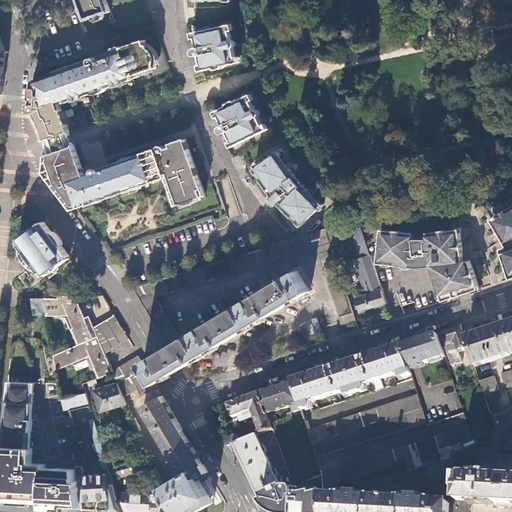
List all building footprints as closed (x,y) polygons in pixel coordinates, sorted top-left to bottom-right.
[(75,0),(82,23),(109,15),(112,14),(108,5),(106,0),(75,0)] [(228,24),(194,32),(197,47),(196,47),(194,49),(193,50),(193,53),(193,54),(196,56),(197,57),(199,56),(200,63),(198,63),(196,64),(195,66),(195,69),(198,71),(201,71),(211,69),(214,69),(219,69),(225,67),(229,65),(237,63),(233,48),(235,46),(235,44),(234,41),(232,40),(228,24)] [(57,71),(34,79),(31,98),(33,98),(32,107),(30,106),(36,113),(40,119),(43,125),(48,140),(70,132),(60,103),(140,75),(141,73),(140,72),(157,67),(156,63),(156,60),(156,55),(154,52),(148,43),(147,43),(145,39),(121,47),(118,47),(116,47),(113,47),(110,49),(110,50),(100,54),(96,57),(94,56),(92,57),(91,58),(90,59),(82,62),(77,62),(56,70),(57,71)] [(222,109),(217,110),(214,112),(212,113),(211,115),(212,117),(213,119),(214,120),(217,120),(218,120),(220,118),(223,124),(221,125),(219,127),(219,131),(220,132),(222,133),(224,133),(227,131),(234,146),(265,131),(258,117),(259,114),(259,113),(258,111),(256,109),(254,109),(248,95),(240,99),(236,100),(231,102),(225,105),(222,109)] [(71,131),(70,132),(48,140),(48,146),(49,150),(49,155),(75,146),(76,146),(73,138),(71,131)] [(75,146),(49,155),(48,171),(74,206),(88,201),(90,204),(97,201),(96,198),(103,196),(104,199),(111,196),(110,193),(166,173),(178,204),(206,194),(198,173),(196,174),(194,167),(196,166),(186,138),(172,143),(173,146),(167,148),(164,141),(157,144),(158,147),(107,164),(107,163),(98,166),(96,168),(94,170),(93,172),(93,174),(86,176),(75,146)] [(284,207),(301,223),(323,202),(319,197),(320,196),(315,191),(313,192),(303,181),(301,183),(295,175),(296,173),(288,162),(288,159),(284,154),(283,154),(280,150),(254,168),(269,189),(274,191),(276,189),(285,201),(284,202),(284,207)] [(435,164),(437,168),(449,164),(447,159),(441,162),(435,164)] [(449,164),(437,168),(437,169),(441,179),(453,174),(449,164)] [(511,207),(492,219),(506,246),(502,249),(511,278),(511,277),(511,207)] [(63,244),(54,231),(51,233),(42,221),(19,238),(20,240),(18,241),(28,255),(30,254),(35,260),(33,261),(43,275),(45,273),(46,275),(69,258),(61,246),(63,244)] [(360,223),(350,226),(361,259),(365,258),(376,292),(356,298),(361,313),(387,305),(369,251),(366,241),(360,223)] [(338,246),(332,228),(326,230),(332,248),(337,261),(345,259),(341,245),(338,246)] [(444,300),(479,289),(470,260),(463,260),(463,255),(460,230),(428,232),(428,239),(415,239),(415,232),(382,229),(380,263),(419,267),(433,266),(444,300)] [(134,289),(163,339),(175,332),(155,297),(317,247),(339,316),(353,312),(337,261),(332,248),(326,230),(134,289)] [(298,271),(169,348),(181,369),(194,361),(235,336),(273,314),(310,291),(298,271)] [(46,314),(46,316),(56,316),(56,317),(67,318),(78,345),(93,338),(91,334),(96,332),(95,328),(90,316),(85,318),(76,295),(59,295),(59,299),(43,299),(45,311),(46,314)] [(94,311),(96,315),(108,309),(102,296),(98,298),(102,307),(94,311)] [(32,298),(33,315),(46,314),(45,311),(43,299),(32,298)] [(353,312),(339,316),(342,325),(356,321),(353,312)] [(129,339),(115,317),(95,328),(96,332),(105,353),(129,339)] [(511,323),(502,327),(511,353),(511,323)] [(465,339),(461,327),(453,329),(441,333),(453,366),(463,363),(459,350),(468,347),(465,339)] [(511,353),(502,327),(465,339),(468,347),(475,366),(511,353)] [(57,370),(91,356),(99,377),(103,376),(113,372),(105,353),(96,332),(91,334),(93,338),(78,345),(54,356),(57,370)] [(445,357),(437,334),(420,340),(402,346),(410,368),(445,357)] [(410,368),(402,346),(363,359),(332,369),(293,382),(301,410),(301,411),(312,408),(310,403),(346,391),(348,395),(366,390),(365,385),(371,383),(394,375),(400,373),(402,378),(412,375),(410,368)] [(155,353),(143,363),(156,383),(168,376),(181,369),(169,348),(155,353)] [(142,364),(143,363),(139,356),(113,372),(118,384),(124,397),(138,390),(141,396),(157,387),(155,384),(154,384),(142,364)] [(156,383),(143,363),(142,364),(154,384),(155,384),(156,383)] [(511,386),(511,371),(502,374),(507,388),(511,386)] [(495,377),(480,382),(485,396),(500,390),(495,377)] [(23,382),(8,381),(4,422),(6,422),(5,445),(2,445),(1,453),(2,453),(1,467),(0,467),(0,475),(0,477),(0,494),(24,496),(26,458),(22,458),(23,447),(21,446),(22,436),(27,436),(28,418),(23,418),(24,402),(29,402),(28,394),(27,387),(23,382)] [(34,383),(23,382),(27,387),(28,394),(29,402),(33,402),(34,383)] [(301,410),(293,382),(279,386),(259,393),(270,424),(277,421),(276,418),(274,413),(292,407),(294,413),(301,410)] [(113,409),(127,404),(124,397),(118,384),(94,391),(101,412),(113,409)] [(86,393),(62,399),(68,429),(74,427),(71,411),(74,410),(79,409),(90,406),(86,393)] [(270,424),(259,393),(243,399),(228,405),(232,417),(238,415),(241,421),(255,416),(260,430),(261,433),(272,429),(270,424)] [(318,458),(427,422),(418,395),(308,431),(313,448),(314,447),(318,458)] [(199,478),(208,472),(205,467),(196,452),(170,408),(162,396),(143,407),(184,476),(164,488),(174,511),(181,511),(198,502),(202,509),(213,502),(199,478)] [(496,430),(511,423),(511,407),(492,417),(496,430)] [(94,419),(89,420),(103,468),(108,467),(94,419)] [(511,423),(496,430),(494,431),(493,448),(478,447),(477,477),(457,476),(456,492),(459,492),(459,499),(450,503),(451,504),(453,511),(509,511),(510,505),(511,505),(511,423)] [(461,444),(473,439),(471,432),(469,426),(322,473),(323,485),(334,485),(404,462),(408,472),(432,464),(434,469),(465,452),(461,444)] [(476,438),(479,437),(477,429),(471,432),(473,439),(476,438)] [(227,446),(236,443),(239,442),(237,436),(233,434),(223,438),(227,446)] [(239,442),(236,443),(262,500),(283,490),(257,435),(255,435),(239,442)] [(465,452),(478,447),(479,447),(476,438),(473,439),(461,444),(465,452)] [(146,464),(153,462),(144,442),(138,444),(146,464)] [(26,458),(24,496),(37,497),(43,497),(43,502),(51,503),(49,467),(45,467),(45,464),(30,463),(31,458),(26,458)] [(147,476),(158,475),(153,462),(146,464),(142,465),(144,470),(147,476)] [(144,470),(142,465),(142,464),(127,468),(129,474),(144,470)] [(76,467),(76,469),(78,479),(81,480),(81,500),(107,499),(105,475),(84,476),(82,466),(79,466),(76,467)] [(56,503),(56,509),(67,510),(67,504),(82,505),(81,500),(81,480),(78,479),(76,469),(49,467),(51,503),(56,503)] [(107,499),(108,511),(109,511),(121,511),(108,467),(103,468),(105,475),(107,499)] [(153,488),(164,488),(158,475),(147,476),(151,488),(153,489),(153,488)] [(174,511),(164,488),(153,488),(153,489),(153,494),(151,511),(174,511)] [(296,511),(297,495),(296,493),(295,491),(287,491),(285,492),(283,490),(262,500),(265,504),(262,506),(264,511),(265,511),(296,511)] [(151,511),(153,494),(143,494),(124,492),(123,501),(126,511),(151,511)] [(324,511),(323,498),(323,492),(305,492),(304,493),(296,493),(297,495),(296,511),(324,511)] [(453,511),(451,504),(424,503),(424,499),(412,498),(412,503),(389,501),(389,499),(385,499),(385,502),(363,500),(364,496),(351,496),(351,500),(323,498),(324,511),(453,511)]
